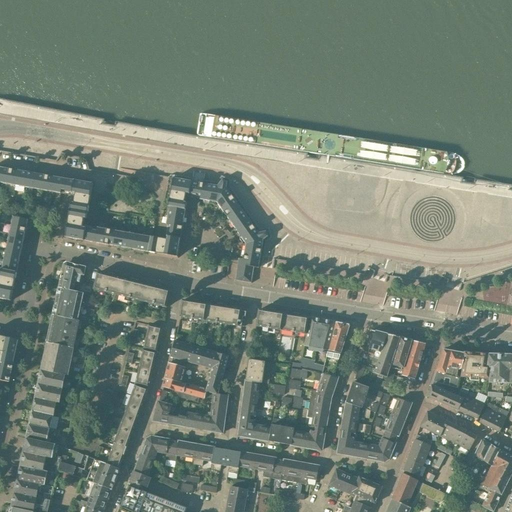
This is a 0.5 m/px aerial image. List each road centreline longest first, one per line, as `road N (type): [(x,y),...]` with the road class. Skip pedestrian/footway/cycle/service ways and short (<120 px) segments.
road 1 (residential): [(0,126),(226,164),(252,177),(297,224),(331,239),(439,257),(511,249)]
road 2 (residential): [(0,160),(155,187),(156,227)]
road 3 (residential): [(228,443),(256,294)]
road 4 (residential): [(328,460),(363,313)]
road 5 (residential): [(170,325),(119,317),(97,403)]
road 6 (residential): [(179,279),(43,249)]
